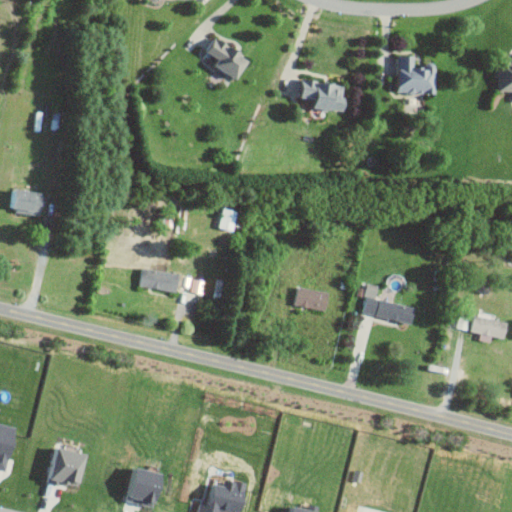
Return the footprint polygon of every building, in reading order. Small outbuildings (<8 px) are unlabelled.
[(203,66),(224,80),(230,70),(234,72),(242,60),(205,37),(195,52),(207,59),(203,66)] [(491,92),(508,92),(508,102),(511,102),(511,53),(511,54),(511,62),(491,62),(491,92)] [(408,56),(388,56),(387,93),(426,94),(427,65),(408,64),(408,56)] [(337,86),(291,78),(288,98),(299,99),(298,107),(332,113),(337,86)] [(39,213),(40,191),(2,189),(1,211),(39,213)] [(214,227),(228,230),(233,211),(219,207),(214,227)] [(170,290),(172,271),(136,267),(134,286),(170,290)] [(369,298),(372,285),(362,283),(356,313),(405,322),(408,306),(369,298)] [(287,303),(320,310),(324,292),(291,285),(287,303)] [(499,337),(502,321),(455,312),(452,328),(499,337)] [(80,454),(45,446),(36,478),(71,487),(80,454)] [(154,474),(121,466),(113,497),(146,505),(154,474)] [(232,511),(237,491),(223,489),(224,484),(218,483),(219,480),(216,479),(214,485),(202,483),(197,504),(192,503),(190,511),(232,511)]
